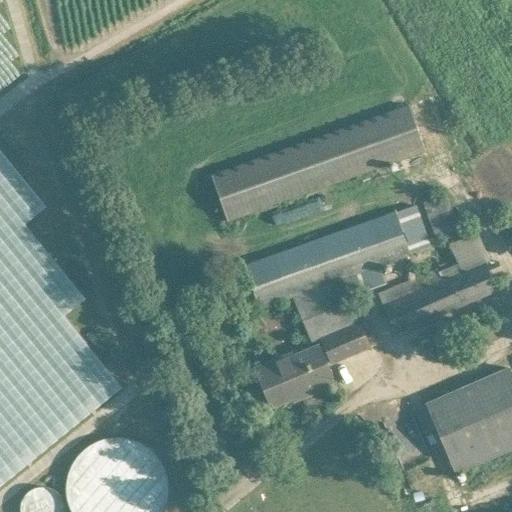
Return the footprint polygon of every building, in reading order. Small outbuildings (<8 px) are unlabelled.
[(409,105),(211,176),(227,223),(426,151),(409,105)] [(413,202),(243,266),(259,308),(293,295),(312,342),(321,338),(332,363),(369,348),(348,297),(384,282),(376,265),(410,252),(410,251),(429,243),(413,202)] [(437,268),(377,294),(395,334),(498,289),(485,260),(462,270),(458,263),(438,271),(437,268)] [(256,369),(269,401),(271,405),(303,392),(305,396),(334,384),(319,347),(293,357),(292,354),(256,369)] [(511,449),(511,373),(510,368),(425,405),(455,474),(511,449)] [(64,511),(70,494),(48,487),(40,511),(64,511)]
